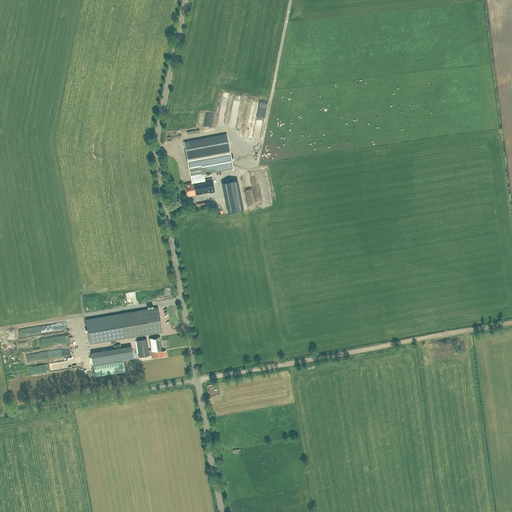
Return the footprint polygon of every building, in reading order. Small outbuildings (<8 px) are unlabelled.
[(258,109),(256,122),(262,123),(263,120),(265,105),(259,104),(258,109)] [(205,179),(204,173),(233,168),(227,134),(184,142),(191,182),(189,182),(190,183),(185,184),(187,196),(196,194),(210,192),(210,193),(214,192),(212,178),(205,179)] [(237,181),(223,183),(228,213),(243,210),(237,181)] [(90,344),(162,332),(158,307),(86,319),(90,344)] [(162,351),(160,337),(149,338),(151,350),(148,350),(147,339),(137,340),(139,357),(152,355),(152,358),(166,356),(165,351),(162,351)] [(131,346),(91,352),(93,364),(123,359),(133,358),(131,346)] [(125,371),(123,360),(93,365),(95,376),(125,371)]
